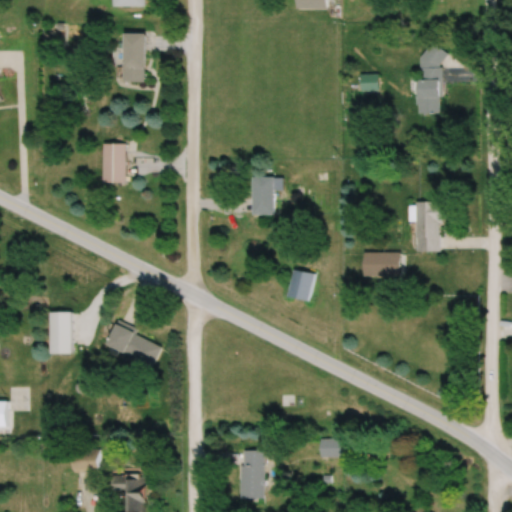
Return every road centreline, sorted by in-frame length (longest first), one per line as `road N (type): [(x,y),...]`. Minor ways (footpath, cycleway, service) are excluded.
road 1 (tertiary): [(0,202),(511,468)]
road 2 (residential): [(486,0),(493,452)]
road 3 (residential): [(194,0),(194,304)]
road 4 (residential): [(194,304),(195,511)]
